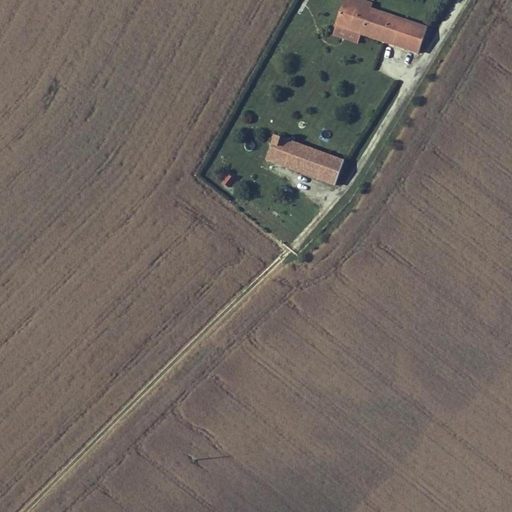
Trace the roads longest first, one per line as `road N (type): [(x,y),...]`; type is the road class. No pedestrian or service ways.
road 1 (track): [(264,275),(341,250),(382,198),(490,0)]
road 2 (track): [(25,511),(290,249)]
